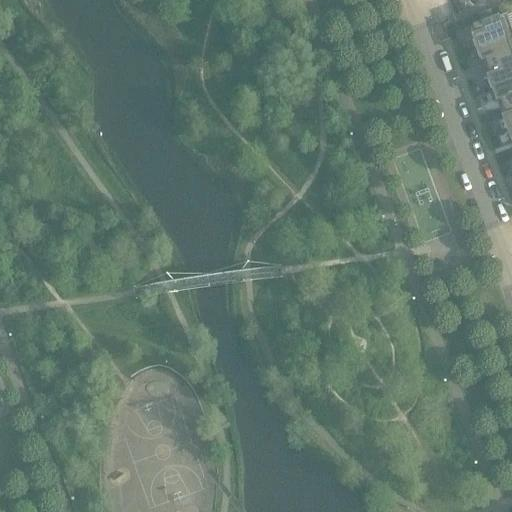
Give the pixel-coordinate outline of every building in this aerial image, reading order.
[(472,38),(476,50),(511,36),(511,30),(506,14),(472,27),(475,36),(472,38)] [(487,69),(511,59),(511,36),(476,50),(480,62),(484,61),(487,69)] [(491,90),(511,82),(511,59),(487,69),(490,77),(487,78),(491,90)] [(502,109),(511,105),(511,82),(491,90),(496,102),(499,101),(502,109)] [(506,131),(511,128),(511,105),(502,109),(506,117),(502,119),(506,131)]
